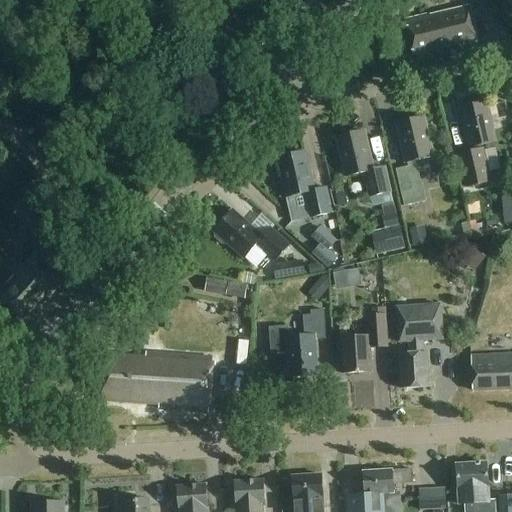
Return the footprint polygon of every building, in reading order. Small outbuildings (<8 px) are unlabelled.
[(478,42),(470,7),(431,16),(430,15),(406,20),(414,54),(461,43),(461,46),(478,42)] [(467,190),(492,184),(484,147),(497,144),(487,104),(461,110),(471,154),(459,157),(467,190)] [(404,208),(427,203),(419,174),(417,162),(433,158),(424,119),(397,125),(407,164),(408,168),(396,171),(401,195),(404,208)] [(373,171),(364,133),(339,139),(348,179),(365,175),(371,199),(392,194),(386,169),(373,171)] [(314,192),(305,153),(273,161),(278,186),(285,184),(288,200),(305,196),(311,220),(333,215),(327,190),(314,192)] [(340,208),(349,206),(346,194),(337,196),(340,208)] [(34,226),(48,222),(42,197),(28,201),(34,226)] [(262,239),(232,212),(215,232),(217,234),(215,236),(215,239),(222,246),(226,246),(228,243),(246,259),(258,246),(276,262),(290,246),(270,229),(262,239)] [(386,220),(384,220),(386,232),(401,229),(398,217),(386,220)] [(423,228),(409,231),(413,248),(427,245),(423,228)] [(313,256),(327,269),(336,259),(327,251),(336,241),(325,231),(316,241),(322,246),(313,256)] [(403,246),(373,253),(375,264),(406,257),(403,246)] [(476,274),(487,259),(475,249),(463,264),(476,274)] [(49,297),(65,280),(36,254),(0,293),(0,301),(21,321),(46,293),(49,297)] [(308,267),(310,275),(324,272),(317,265),(308,267)] [(255,286),(257,276),(244,274),(242,283),(255,286)] [(303,277),(276,282),(277,289),(304,283),(303,277)] [(320,282),(309,295),(319,303),(330,290),(330,278),(324,278),(320,282)] [(247,301),(249,287),(208,280),(206,294),(247,301)] [(422,353),(421,341),(442,340),(440,305),(396,308),(398,343),(409,342),(410,354),(399,355),(401,389),(429,387),(427,353),(422,353)] [(290,328),(272,329),(274,355),(288,354),(290,379),(317,378),(314,340),(326,339),(324,310),(311,311),(311,316),(304,317),(305,337),(291,338),(290,328)] [(372,373),(370,349),(388,348),(386,316),(374,316),(367,317),(368,336),(342,338),(342,342),(339,342),(337,345),(338,351),(340,353),(342,353),(344,375),(372,373)] [(213,360),(123,353),(122,359),(107,358),(104,401),(159,405),(159,411),(209,415),(213,360)] [(472,392),(511,389),(511,354),(471,357),(472,392)] [(487,465),(457,467),(460,510),(465,509),(464,511),(496,511),(496,505),(489,506),(487,465)] [(353,498),(345,499),(346,511),(384,511),(384,510),(380,510),(379,496),(388,495),(393,495),(391,472),(362,474),(364,497),(353,498)] [(293,477),(294,511),(323,511),(321,475),(293,477)] [(264,511),(264,504),(267,504),(265,482),(235,484),(237,506),(238,506),(238,511),(264,511)] [(208,511),(208,509),(206,486),(177,489),(179,511),(180,511),(179,511),(208,511)] [(419,490),(420,511),(447,510),(446,489),(419,490)] [(149,511),(149,501),(136,502),(135,497),(117,499),(118,511),(149,511)] [(511,511),(511,498),(500,499),(500,511),(511,511)]
